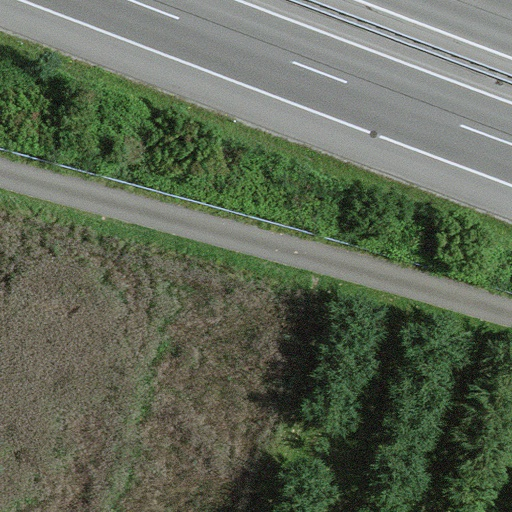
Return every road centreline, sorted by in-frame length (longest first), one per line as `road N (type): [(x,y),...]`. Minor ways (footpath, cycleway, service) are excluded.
road 1 (unclassified): [(0,170),(511,319)]
road 2 (motorway): [(144,0),(511,137)]
